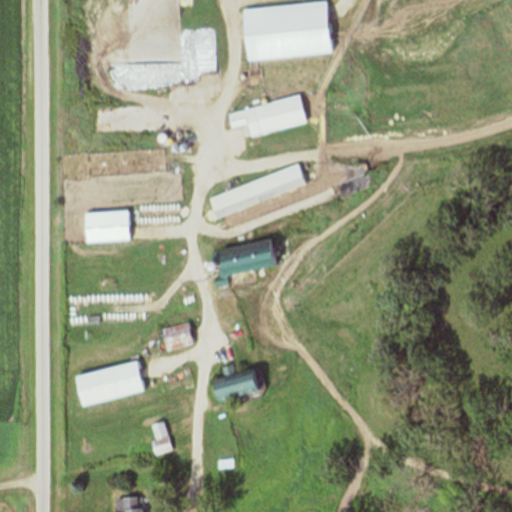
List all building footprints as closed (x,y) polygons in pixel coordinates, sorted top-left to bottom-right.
[(258,32),(260,57),(311,53),(309,29),(258,32)] [(248,136),(304,124),(298,98),(226,114),(230,129),(246,125),(248,136)] [(168,149),(84,154),(86,178),(169,174),(168,149)] [(207,197),(214,218),(304,188),(297,167),(207,197)] [(129,212),(84,213),(85,243),(130,242),(129,212)] [(269,239),(216,250),(221,276),(274,266),(269,239)] [(165,353),(193,346),(188,324),(160,330),(165,353)] [(80,406),(143,393),(136,363),(74,376),(80,406)] [(211,380),(215,401),(256,393),(252,373),(211,380)] [(150,444),(153,456),(169,453),(164,423),(152,426),(155,443),(150,444)] [(115,511),(141,511),(142,499),(116,499),(115,511)]
